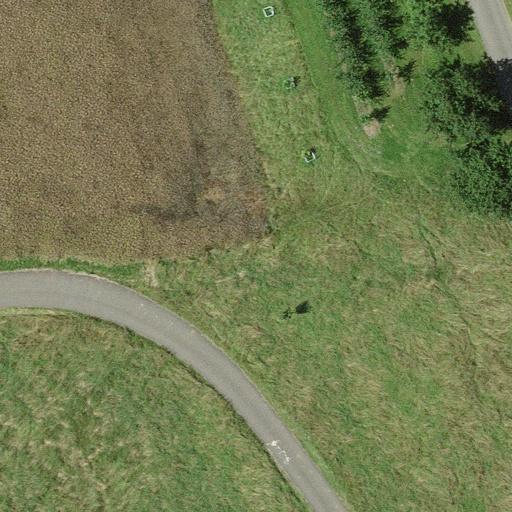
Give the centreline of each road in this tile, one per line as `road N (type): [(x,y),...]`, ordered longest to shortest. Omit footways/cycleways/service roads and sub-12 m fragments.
road 1 (unclassified): [(0,297),(80,297),(152,319),(221,368)]
road 2 (unclassified): [(333,511),(269,418),(221,368)]
